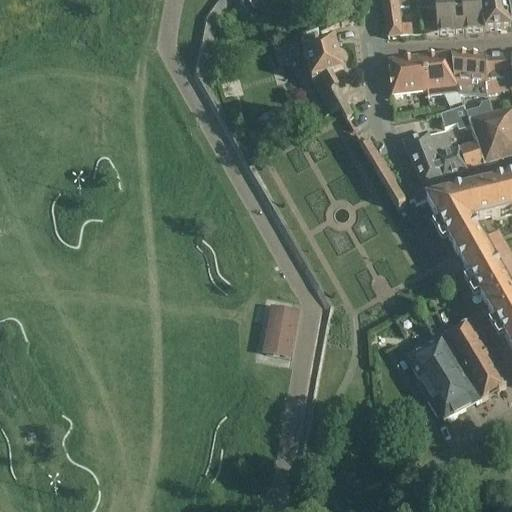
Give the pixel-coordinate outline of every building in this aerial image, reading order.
[(264,0),(247,0),(246,1),(253,11),(266,4),(264,0)] [(410,11),(408,0),(382,0),(389,42),(413,40),(411,27),(401,28),(399,12),(410,11)] [(430,11),(429,0),(419,0),(421,12),(430,11)] [(439,10),(438,0),(429,0),(430,11),(434,11),(439,10)] [(485,34),(481,2),(480,0),(464,0),(465,5),(462,6),(462,7),(455,8),(454,0),(438,0),(439,10),(434,11),(436,25),(437,37),(485,34)] [(511,17),(510,0),(489,0),(483,1),(483,2),(481,2),(485,34),(511,31),(511,17)] [(437,37),(436,25),(422,26),(423,39),(437,37)] [(325,82),(344,77),(335,44),(303,53),(312,86),(313,86),(331,118),(340,112),(323,83),(325,82)] [(488,99),(486,60),(485,58),(452,55),(453,57),(458,97),(488,99)] [(458,97),(453,57),(423,61),(427,95),(428,101),(458,97)] [(511,94),(511,85),(510,59),(486,60),(488,99),(511,94)] [(427,95),(423,61),(389,65),(393,99),(427,95)] [(478,112),(466,115),(469,122),(491,116),(488,104),(481,106),(478,112)] [(466,115),(464,109),(441,118),(444,133),(457,128),(459,134),(472,130),(469,122),(466,115)] [(511,161),(511,111),(491,116),(469,122),(472,130),(476,144),(485,169),(511,161)] [(454,158),(447,135),(429,141),(428,136),(403,144),(423,188),(460,177),(454,159),(454,158)] [(485,169),(476,144),(458,150),(461,156),(454,158),(454,159),(460,177),(485,169)] [(511,259),(500,238),(484,246),(473,225),(511,215),(511,184),(426,205),(475,290),(488,314),(511,355),(511,259)] [(298,314),(274,310),(266,358),(290,362),(298,314)] [(410,324),(407,320),(400,324),(403,328),(410,324)] [(434,342),(439,339),(436,333),(431,324),(426,327),(434,342)] [(506,390),(467,326),(443,341),(442,340),(439,342),(478,406),(481,405),(506,390)] [(478,406),(439,342),(406,361),(421,386),(417,388),(438,422),(441,420),(444,424),(478,406)]
